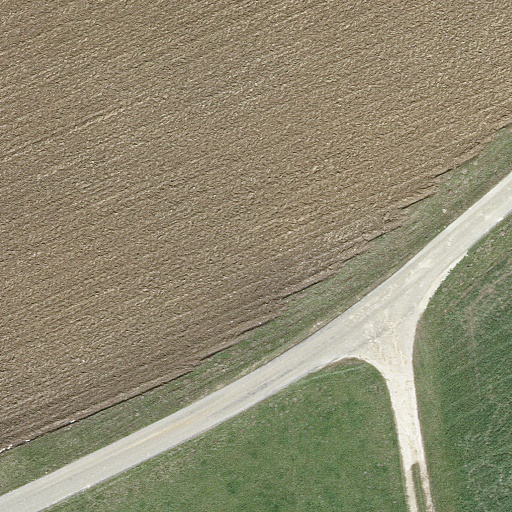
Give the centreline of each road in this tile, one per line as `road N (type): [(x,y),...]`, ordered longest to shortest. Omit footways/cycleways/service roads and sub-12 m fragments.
road 1 (unclassified): [(0,511),(310,353),(379,307),(511,191)]
road 2 (track): [(379,307),(415,511)]
